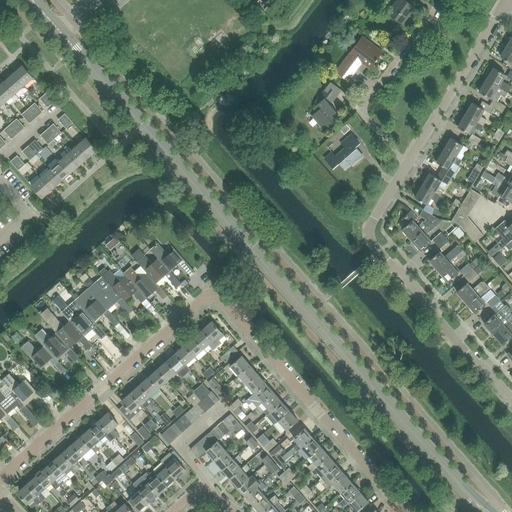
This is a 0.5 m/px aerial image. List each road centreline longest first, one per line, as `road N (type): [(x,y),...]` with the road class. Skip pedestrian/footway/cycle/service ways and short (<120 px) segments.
road 1 (tertiary): [(455,481),(60,31)]
road 2 (residential): [(0,480),(211,294),(405,511)]
road 3 (residential): [(511,400),(371,240),(406,167)]
road 4 (residential): [(406,167),(358,108),(442,0)]
road 5 (residential): [(406,167),(505,1)]
